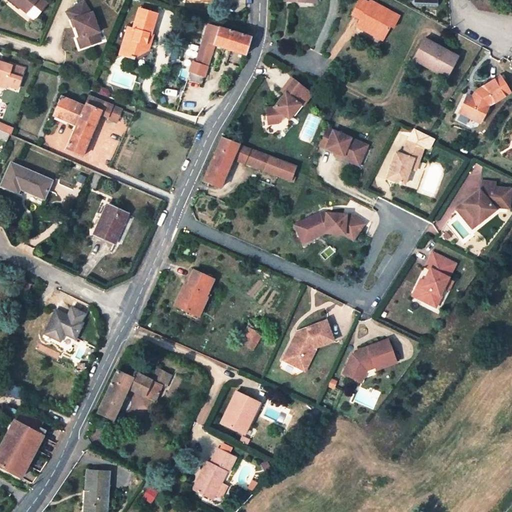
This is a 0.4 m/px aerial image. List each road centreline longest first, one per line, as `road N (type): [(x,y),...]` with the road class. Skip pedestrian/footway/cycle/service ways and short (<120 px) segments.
road 1 (residential): [(172,219),(63,459),(21,511)]
road 2 (residential): [(257,0),(256,48),(172,219)]
road 3 (residential): [(172,219),(351,296)]
road 4 (residential): [(351,296),(369,303),(416,231),(390,217)]
